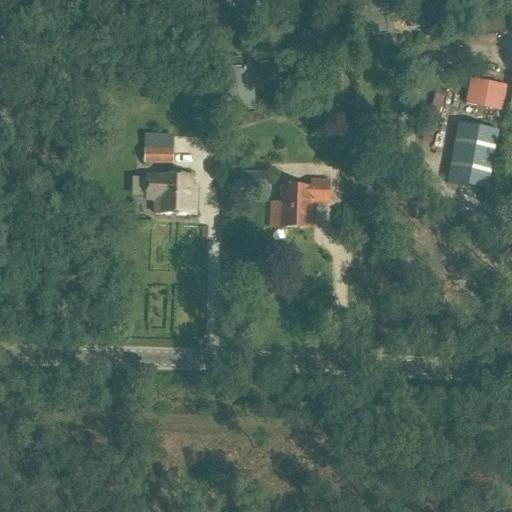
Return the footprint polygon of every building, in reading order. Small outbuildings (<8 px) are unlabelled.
[(351,0),(357,37),(387,33),(382,0),(351,0)] [(241,70),(239,60),(218,63),(224,116),(254,113),(249,69),(241,70)] [(501,112),(506,87),(470,80),(465,105),(501,112)] [(449,183),(489,191),(500,131),(460,124),(449,183)] [(144,134),(144,150),(143,150),(142,166),(172,167),(174,151),(173,151),(173,135),(144,134)] [(266,190),(266,173),(233,173),(233,189),(266,190)] [(192,178),(161,177),(146,176),(145,202),(156,202),(155,215),(195,217),(196,188),(191,188),(192,178)] [(270,205),(269,229),(310,230),(311,206),(328,206),(344,206),(344,182),(328,182),(309,182),(309,190),(282,189),(281,205),(270,205)]
